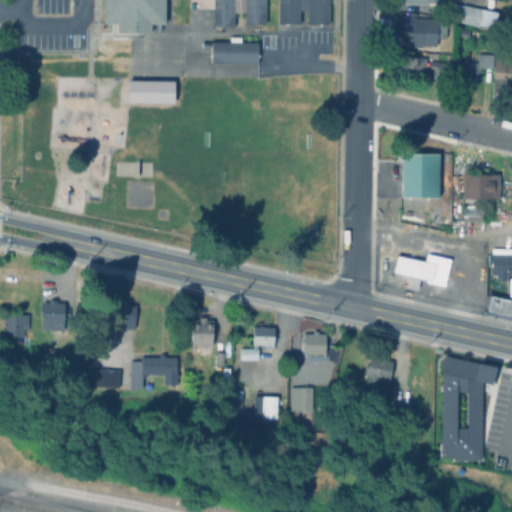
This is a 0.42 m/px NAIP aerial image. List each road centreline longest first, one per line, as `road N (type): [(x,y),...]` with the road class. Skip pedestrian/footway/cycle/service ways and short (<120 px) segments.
road 1 (secondary): [(0,226),(511,340)]
road 2 (residential): [(354,306),(357,0)]
